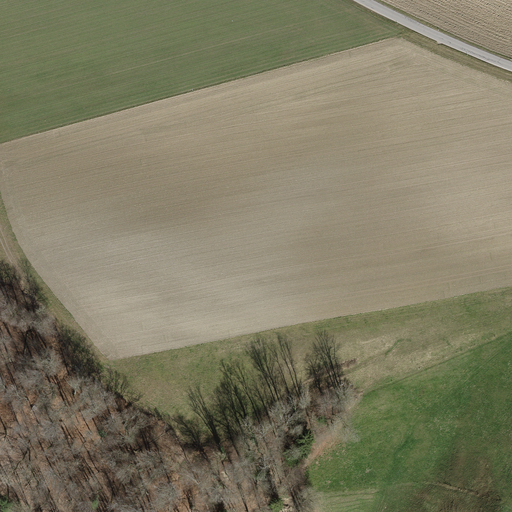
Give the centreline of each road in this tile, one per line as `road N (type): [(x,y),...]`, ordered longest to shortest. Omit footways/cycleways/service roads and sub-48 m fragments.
road 1 (track): [(0,218),(10,248),(92,363)]
road 2 (unclassified): [(363,0),(511,64)]
